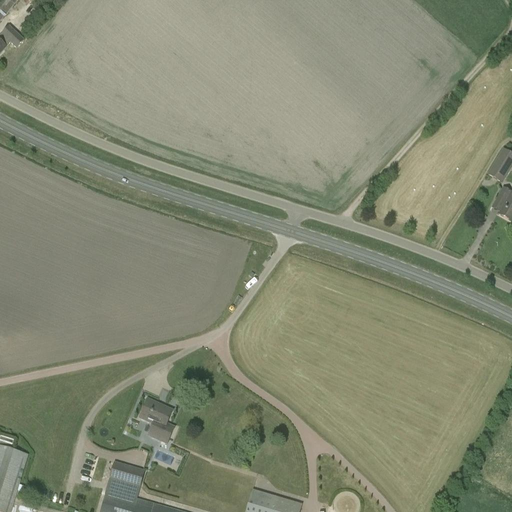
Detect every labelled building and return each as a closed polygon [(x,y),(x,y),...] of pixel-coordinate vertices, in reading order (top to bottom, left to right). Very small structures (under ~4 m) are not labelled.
[(6,0),(0,7),(0,23),(20,1),(26,7),(31,0),(6,0)] [(0,54),(6,48),(10,44),(17,50),(25,42),(9,27),(0,36),(0,54)] [(511,155),(503,150),(487,175),(502,185),(511,168),(511,155)] [(497,201),(504,205),(498,215),(511,222),(511,194),(503,190),(497,201)] [(156,408),(157,406),(148,401),(140,419),(153,425),(147,437),(167,446),(176,428),(167,424),(172,414),(163,410),(163,411),(156,408)] [(0,437),(0,441),(12,446),(13,442),(0,437)] [(0,511),(11,511),(28,456),(0,447),(0,511)] [(115,463),(110,481),(138,489),(143,471),(115,463)] [(298,511),(301,505),(253,491),(247,511),(298,511)] [(176,511),(107,492),(100,511),(176,511)]
